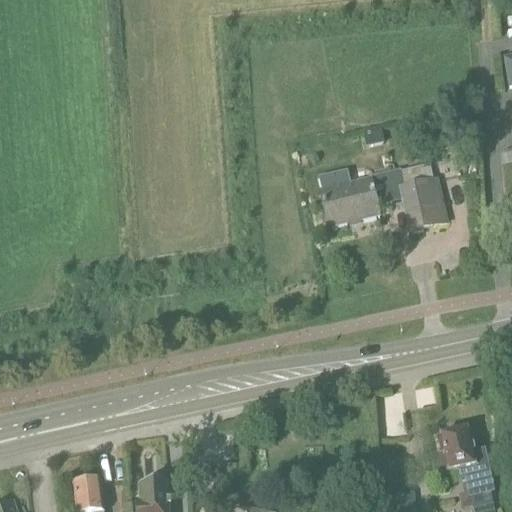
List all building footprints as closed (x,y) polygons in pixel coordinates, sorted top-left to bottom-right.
[(350,174),(317,181),(328,230),(379,218),(376,207),(403,201),(410,233),(446,225),(436,183),(433,184),(430,167),(353,186),(350,174)] [(465,436),(439,442),(443,458),(430,461),(434,480),(460,474),(462,487),(466,486),(470,501),(493,496),(483,455),(471,458),(465,436)] [(102,511),(99,485),(73,489),(76,511),(102,511)] [(171,509),(170,488),(140,490),(141,507),(138,507),(138,511),(172,511),(173,509),(171,509)] [(415,511),(413,493),(388,496),(389,511),(415,511)]
